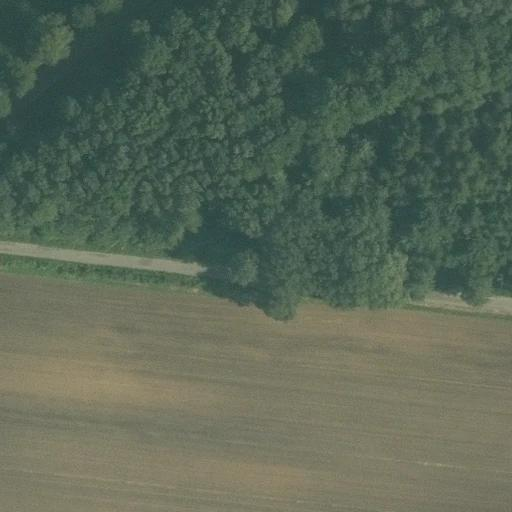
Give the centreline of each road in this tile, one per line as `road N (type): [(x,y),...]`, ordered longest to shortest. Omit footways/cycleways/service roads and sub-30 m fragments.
road 1 (unclassified): [(0,247),(511,305)]
road 2 (unclassified): [(0,120),(141,0)]
